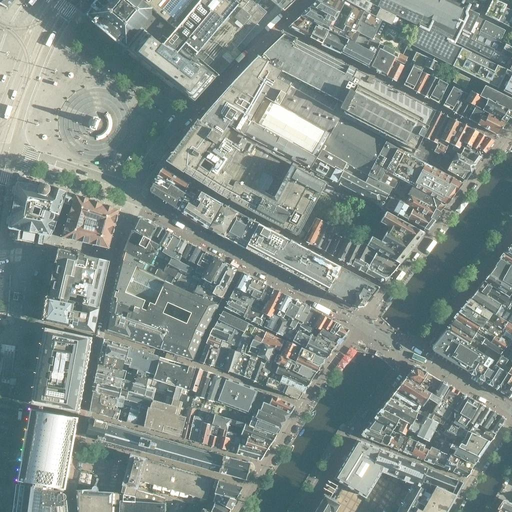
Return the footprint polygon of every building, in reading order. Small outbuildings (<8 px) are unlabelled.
[(0,0),(0,5),(6,9),(13,0),(0,0)] [(97,0),(85,15),(126,50),(126,49),(142,30),(151,37),(161,46),(198,0),(97,0)] [(198,0),(161,46),(218,76),(219,75),(228,65),(229,65),(235,58),(234,58),(224,50),(252,17),(248,14),(259,2),(259,1),(258,0),(269,0),(277,6),(283,11),(288,7),(294,0),(198,0)] [(379,44),(390,49),(395,40),(409,47),(410,45),(411,45),(416,35),(344,0),(316,0),(315,1),(309,7),(308,7),(309,8),(308,9),(301,16),(301,15),(300,16),(322,27),(328,30),(338,35),(347,40),(340,53),(367,67),(377,48),(379,44)] [(419,22),(411,19),(372,1),(369,7),(363,4),(364,0),(344,0),(416,35),(421,26),(419,22)] [(415,11),(390,0),(369,0),(372,1),(411,19),(415,11)] [(476,18),(479,13),(482,7),(468,0),(390,0),(415,11),(411,19),(419,22),(421,26),(416,35),(411,45),(424,52),(437,59),(451,66),(460,48),(464,50),(465,47),(488,59),(508,69),(511,70),(511,58),(501,53),(471,38),(480,20),(476,18)] [(468,0),(482,7),(479,13),(485,16),(492,0),(495,0),(503,4),(505,0),(468,0)] [(497,21),(505,5),(503,4),(495,0),(492,0),(485,16),(497,21)] [(503,25),(511,8),(505,5),(497,21),(503,25)] [(511,29),(511,27),(511,8),(503,25),(511,29)] [(315,41),(322,27),(300,16),(299,17),(297,19),(297,18),(294,22),(288,27),(315,41)] [(505,44),(511,47),(511,35),(480,20),(471,38),(501,53),(502,49),(505,44)] [(321,44),(328,30),(322,27),(315,41),(321,44)] [(142,30),(126,49),(127,50),(137,58),(137,57),(148,44),(147,43),(151,37),(142,30)] [(335,43),(338,35),(328,30),(321,44),(329,48),(332,42),(335,43)] [(327,179),(338,157),(395,185),(399,179),(383,170),(396,148),(398,144),(414,153),(422,137),(435,112),(356,70),(348,66),(347,68),(295,41),(296,39),(294,38),(293,38),(282,32),(260,53),(261,53),(257,57),(255,58),(256,58),(250,64),(250,63),(249,64),(250,65),(247,68),(246,68),(245,69),(246,69),(243,72),(243,71),(242,72),(242,73),(240,76),(239,75),(238,76),(239,76),(236,80),(235,79),(234,80),(233,81),(234,82),(231,85),(230,84),(230,85),(229,86),(216,101),(205,113),(203,115),(204,115),(199,121),(198,121),(173,154),(168,161),(167,162),(169,163),(168,163),(182,172),(183,172),(221,196),(226,199),(227,199),(227,198),(229,199),(229,200),(229,201),(230,201),(265,220),(264,223),(262,226),(257,224),(244,249),(283,269),(327,293),(356,309),(363,308),(378,288),(378,287),(339,267),(298,245),(299,242),(302,236),(301,236),(306,227),(311,230),(326,238),(331,226),(315,218),(311,226),(307,224),(304,222),(321,190),(324,192),(327,186),(327,185),(326,184),(311,176),(314,172),(327,179)] [(340,53),(347,40),(338,35),(335,43),(332,42),(329,48),(340,53)] [(137,57),(137,58),(162,78),(181,92),(193,102),(209,84),(214,79),(214,78),(216,76),(217,77),(218,76),(161,46),(151,37),(147,43),(148,44),(137,57)] [(410,51),(409,47),(395,40),(390,49),(399,54),(406,57),(410,51)] [(387,77),(397,58),(399,54),(390,49),(379,44),(377,48),(367,67),(387,77)] [(511,47),(505,44),(502,49),(511,54),(511,56),(511,58),(511,47)] [(511,73),(505,69),(464,50),(460,48),(451,66),(471,76),(497,88),(503,92),(511,96),(511,73)] [(412,90),(423,67),(428,58),(415,52),(411,60),(414,62),(403,85),(412,90)] [(395,82),(407,57),(406,57),(399,54),(397,58),(387,77),(395,82)] [(432,71),(436,63),(428,58),(423,67),(432,71)] [(420,94),(430,76),(432,71),(423,67),(412,90),(420,94)] [(469,79),(450,69),(445,79),(454,83),(463,88),(464,88),(465,87),(469,79)] [(438,80),(430,76),(420,94),(428,99),(438,80)] [(437,103),(441,96),(446,99),(442,106),(451,110),(463,88),(454,83),(447,96),(442,94),(447,85),(438,80),(428,99),(437,103)] [(505,123),(511,112),(511,100),(483,86),(478,96),(470,91),(464,103),(470,106),(482,112),(483,112),(487,114),(505,123)] [(457,114),(464,103),(470,91),(471,90),(465,87),(464,88),(463,88),(451,110),(457,114)] [(464,118),(470,106),(464,103),(457,114),(464,118)] [(480,118),(482,112),(470,106),(464,118),(476,125),(480,118)] [(108,114),(107,112),(103,116),(104,117),(105,118),(106,119),(106,121),(107,122),(107,124),(107,125),(106,127),(106,128),(105,129),(104,131),(103,132),(102,133),(101,134),(100,134),(98,135),(97,135),(95,135),(96,140),(98,140),(100,140),(102,139),(104,138),(105,137),(107,135),(108,134),(109,132),(110,130),(111,128),(111,126),(112,124),(112,122),(111,119),(110,117),(110,116),(108,114)] [(443,155),(448,148),(460,124),(435,112),(422,137),(438,144),(434,151),(443,155)] [(496,135),(505,123),(487,114),(484,121),(480,118),(476,125),(496,135)] [(97,125),(98,121),(99,122),(100,119),(94,117),(93,119),(94,120),(93,123),(91,126),(90,128),(96,130),(97,128),(96,128),(97,125)] [(460,146),(462,142),(469,128),(460,124),(448,148),(457,152),(460,146)] [(484,153),(492,141),(491,140),(469,128),(462,142),(465,144),(464,147),(469,149),(468,151),(477,155),(479,150),(484,153)] [(476,163),(480,157),(477,155),(468,151),(460,146),(457,152),(448,148),(443,155),(434,151),(433,153),(419,145),(415,153),(434,163),(464,180),(470,171),(475,164),(476,164),(476,163)] [(461,183),(432,167),(396,148),(383,170),(399,179),(445,204),(461,183)] [(391,197),(395,189),(393,188),(395,185),(338,157),(327,179),(357,195),(388,209),(425,230),(432,220),(439,212),(414,198),(409,196),(404,205),(391,197)] [(187,184),(180,180),(173,175),(162,168),(157,176),(171,185),(192,198),(197,190),(187,184)] [(54,227),(62,203),(67,204),(71,206),(64,227),(65,227),(81,231),(90,200),(70,193),(25,178),(25,179),(21,178),(21,177),(20,176),(17,183),(16,182),(14,197),(12,196),(11,202),(12,202),(12,203),(13,203),(12,208),(11,208),(11,209),(10,208),(9,214),(10,214),(8,228),(9,229),(9,227),(11,228),(11,229),(13,229),(12,239),(42,245),(43,240),(46,240),(48,236),(49,236),(54,227)] [(171,185),(157,176),(153,184),(167,192),(171,185)] [(167,192),(153,184),(150,190),(150,192),(162,200),(167,192)] [(200,203),(192,198),(171,185),(167,192),(162,200),(181,212),(186,204),(195,210),(200,203)] [(206,228),(220,204),(204,195),(197,190),(192,198),(200,203),(195,210),(186,204),(181,212),(206,228)] [(444,206),(418,191),(414,198),(439,212),(444,206)] [(93,245),(104,205),(90,200),(81,231),(65,227),(62,235),(61,237),(93,245)] [(224,238),(237,213),(220,204),(206,228),(224,238)] [(107,248),(114,226),(118,210),(104,205),(93,245),(99,246),(107,248)] [(398,263),(423,233),(422,232),(386,212),(379,225),(382,227),(374,239),(371,237),(366,245),(362,243),(361,245),(398,263)] [(244,249),(257,224),(248,219),(237,213),(224,238),(244,249)] [(132,230),(132,231),(157,244),(161,237),(153,233),(157,226),(140,217),(140,218),(138,219),(137,218),(137,219),(135,224),(133,228),(133,229),(132,230)] [(355,258),(361,245),(345,238),(344,239),(337,235),(339,230),(331,225),(331,226),(326,238),(320,249),(327,253),(335,257),(351,266),(355,258)] [(157,226),(153,233),(161,237),(165,230),(157,226)] [(320,249),(326,238),(311,230),(306,227),(301,236),(305,238),(303,240),(313,245),(320,249)] [(161,237),(157,244),(164,248),(171,234),(165,230),(161,237)] [(120,259),(120,260),(167,279),(170,272),(177,276),(180,268),(168,262),(173,252),(180,256),(182,253),(174,249),(180,239),(179,238),(179,239),(172,235),(171,234),(164,248),(157,244),(132,231),(130,234),(123,251),(120,259)] [(180,239),(174,249),(182,253),(187,243),(180,239)] [(182,253),(180,256),(187,259),(194,246),(187,243),(182,253)] [(398,263),(361,245),(355,258),(363,262),(367,255),(374,258),(370,266),(388,275),(389,275),(398,263)] [(511,245),(510,245),(499,259),(499,260),(511,267),(511,245)] [(194,246),(187,259),(194,263),(201,250),(194,246)] [(47,294),(46,296),(98,308),(109,261),(57,249),(57,251),(55,261),(54,261),(54,262),(55,263),(53,271),(52,271),(51,273),(52,273),(52,274),(52,275),(53,275),(53,276),(54,276),(54,277),(53,281),(52,282),(51,282),(50,283),(50,284),(49,284),(49,285),(47,294)] [(173,252),(168,262),(180,268),(184,270),(178,285),(192,292),(211,256),(211,255),(211,256),(203,251),(201,250),(194,263),(187,259),(180,256),(173,252)] [(211,256),(192,292),(202,297),(207,288),(221,261),(212,256),(211,256)] [(370,266),(363,262),(355,258),(351,266),(365,273),(381,281),(381,282),(382,282),(384,281),(385,281),(384,281),(388,276),(388,275),(370,266)] [(160,350),(174,354),(177,355),(192,360),(202,333),(218,305),(202,297),(192,292),(178,285),(174,283),(167,280),(120,260),(113,288),(108,312),(165,334),(160,350)] [(511,267),(499,260),(488,274),(511,288),(511,267)] [(221,261),(207,288),(212,291),(217,282),(219,283),(228,265),(222,262),(222,261),(221,261)] [(207,288),(202,297),(218,305),(224,293),(226,288),(232,277),(236,269),(235,268),(228,265),(219,283),(217,282),(212,291),(207,288)] [(229,298),(224,308),(242,317),(248,306),(255,309),(258,302),(256,301),(258,298),(259,298),(266,285),(252,278),(242,273),(235,287),(233,291),(229,298)] [(511,288),(488,274),(486,273),(485,275),(487,277),(483,282),(509,298),(511,293),(511,288)] [(511,299),(509,298),(483,282),(476,290),(511,311),(511,299)] [(248,306),(242,317),(251,321),(255,313),(257,314),(259,311),(261,312),(273,289),(266,285),(259,298),(258,298),(256,301),(258,302),(255,309),(248,306)] [(255,313),(251,321),(271,331),(278,316),(276,315),(273,313),(274,311),(277,313),(279,308),(276,307),(283,294),(273,289),(261,312),(259,311),(257,314),(255,313)] [(511,311),(476,290),(469,299),(501,319),(504,314),(506,316),(503,320),(507,322),(511,325),(511,313),(511,315),(509,314),(511,311)] [(277,313),(276,315),(278,316),(282,318),(291,299),(283,294),(276,307),(279,308),(277,313)] [(43,321),(68,326),(72,327),(93,332),(98,308),(46,296),(42,320),(43,320),(43,321)] [(278,316),(271,331),(277,334),(282,336),(292,317),(293,318),(300,303),(292,299),(291,299),(282,318),(278,316)] [(501,319),(469,299),(464,306),(501,331),(507,322),(503,320),(501,319)] [(292,317),(282,336),(292,341),(298,330),(309,308),(300,303),(293,318),(292,317)] [(501,331),(464,306),(458,313),(507,343),(511,338),(501,331)] [(309,308),(298,330),(304,333),(315,311),(309,308)] [(212,328),(209,335),(223,341),(237,347),(243,334),(249,324),(222,311),(217,320),(212,328)] [(315,311),(304,333),(309,336),(312,331),(314,327),(321,314),(315,311)] [(108,312),(104,332),(130,340),(154,347),(154,348),(160,350),(165,334),(108,312)] [(507,343),(458,313),(454,319),(487,340),(488,337),(491,337),(494,338),(492,340),(489,341),(503,349),(504,347),(507,343)] [(321,314),(314,327),(320,331),(327,318),(326,317),(326,318),(321,314)] [(328,331),(333,321),(327,318),(320,331),(314,327),(312,331),(337,343),(340,339),(341,337),(335,334),(328,331)] [(487,340),(454,319),(450,325),(474,340),(479,343),(489,349),(499,355),(503,349),(489,341),(487,340)] [(333,321),(328,331),(335,334),(340,325),(333,321)] [(511,325),(507,322),(501,331),(511,338),(511,325)] [(254,331),(256,327),(249,324),(243,334),(251,338),(254,331)] [(340,325),(335,334),(341,337),(342,336),(344,334),(344,333),(346,331),(346,330),(348,329),(346,328),(345,328),(343,326),(341,325),(340,325)] [(474,340),(450,325),(445,331),(470,346),(474,340)] [(257,332),(254,339),(262,342),(262,341),(274,347),(283,351),(287,342),(276,336),(256,327),(254,331),(257,332)] [(39,346),(29,404),(78,412),(91,338),(91,337),(43,328),(39,346)] [(331,350),(308,338),(309,336),(304,333),(298,330),(292,341),(326,357),(331,350)] [(309,336),(308,338),(331,350),(334,346),(334,347),(337,343),(312,331),(309,336)] [(494,361),(470,346),(445,331),(432,346),(433,346),(433,350),(433,351),(466,371),(472,361),(481,366),(488,370),(491,365),(494,361)] [(242,376),(251,357),(250,356),(244,353),(245,351),(247,348),(251,338),(243,334),(237,347),(223,341),(220,349),(214,366),(223,369),(233,373),(242,376)] [(209,335),(205,344),(212,346),(220,349),(223,341),(209,335)] [(154,380),(159,357),(129,347),(103,339),(100,353),(98,363),(134,374),(135,370),(143,373),(142,377),(149,379),(154,380)] [(247,348),(245,351),(251,354),(260,358),(266,360),(276,365),(278,361),(269,357),(274,347),(262,341),(262,342),(254,339),(249,349),(247,348)] [(278,361),(276,365),(310,380),(315,373),(294,363),(291,362),(289,361),(296,346),(287,342),(283,351),(278,361)] [(205,344),(199,362),(206,364),(212,346),(205,344)] [(214,366),(220,349),(212,346),(206,364),(214,366)] [(296,346),(289,361),(291,362),(293,358),(296,359),(294,363),(315,373),(319,366),(298,356),(302,349),(296,346)] [(511,351),(504,347),(503,349),(499,355),(507,360),(510,355),(511,356),(511,360),(511,363),(511,351)] [(385,353),(376,348),(374,352),(383,357),(385,353)] [(302,349),(298,356),(319,366),(320,366),(320,365),(321,364),(321,363),(324,360),(324,359),(302,349)] [(250,379),(260,358),(251,354),(250,356),(251,357),(242,376),(250,379)] [(511,363),(507,360),(499,355),(494,361),(491,365),(510,376),(511,376),(511,363)] [(195,368),(175,362),(172,361),(159,357),(154,380),(170,385),(183,389),(179,403),(185,405),(188,405),(193,407),(195,397),(188,395),(195,368)] [(260,358),(250,379),(256,382),(262,368),(266,360),(260,358)] [(266,360),(262,368),(269,371),(271,372),(275,374),(281,376),(306,387),(310,380),(276,365),(266,360)] [(475,376),(481,366),(472,361),(466,371),(475,376)] [(98,363),(96,373),(147,386),(149,379),(142,377),(134,374),(98,363)] [(500,391),(510,376),(491,365),(488,370),(481,366),(475,376),(500,391)] [(423,380),(427,373),(417,367),(417,368),(414,368),(413,368),(405,378),(425,390),(428,385),(424,383),(423,380)] [(195,368),(188,395),(195,397),(203,371),(195,368)] [(262,368),(256,382),(263,385),(269,371),(262,368)] [(195,397),(193,407),(198,408),(202,409),(212,373),(203,371),(195,397)] [(271,372),(268,378),(302,393),(302,392),(303,389),(304,390),(304,389),(305,387),(306,387),(281,376),(280,378),(274,376),(275,374),(271,372)] [(96,373),(94,382),(95,382),(144,394),(147,386),(96,373)] [(212,373),(202,409),(206,410),(212,412),(222,377),(212,373)] [(433,395),(440,382),(427,373),(423,380),(424,383),(428,385),(425,390),(433,395)] [(511,376),(510,376),(500,391),(511,398),(511,376)] [(222,377),(212,412),(215,413),(229,417),(275,435),(278,431),(280,427),(289,414),(268,405),(272,396),(254,389),(247,386),(238,383),(222,377)] [(268,378),(264,386),(297,400),(302,393),(268,378)] [(421,405),(426,398),(436,404),(432,411),(433,412),(445,419),(448,414),(451,409),(453,407),(441,400),(433,395),(425,390),(405,378),(396,390),(419,403),(421,405)] [(441,400),(449,386),(441,381),(441,382),(440,382),(433,395),(441,400)] [(95,382),(93,392),(140,404),(149,406),(153,407),(155,400),(156,396),(157,391),(158,389),(147,386),(144,394),(95,382)] [(183,414),(184,408),(185,405),(179,403),(183,389),(170,385),(170,387),(165,403),(155,400),(153,407),(149,406),(143,426),(180,437),(186,415),(183,414)] [(453,407),(460,393),(459,392),(449,386),(441,400),(453,407)] [(435,434),(432,433),(437,425),(441,427),(441,426),(445,419),(433,412),(430,417),(424,413),(423,414),(415,410),(419,403),(396,390),(389,398),(384,406),(382,404),(379,408),(381,410),(409,424),(406,432),(409,434),(417,437),(427,441),(425,445),(428,446),(438,450),(442,440),(434,436),(435,434)] [(134,424),(140,404),(93,392),(91,402),(120,410),(117,419),(134,424)] [(458,413),(468,398),(460,393),(453,407),(451,409),(455,411),(458,413)] [(272,396),(268,405),(289,414),(293,406),(288,403),(272,396)] [(462,428),(478,404),(468,397),(468,398),(458,413),(455,411),(450,416),(448,414),(445,419),(441,426),(447,429),(443,433),(446,435),(448,432),(457,436),(462,428)] [(91,402),(89,411),(117,419),(120,410),(91,402)] [(143,426),(149,406),(140,404),(134,424),(143,426)] [(471,426),(484,407),(478,404),(462,428),(468,431),(471,426)] [(186,415),(180,437),(188,439),(198,408),(193,407),(188,405),(187,408),(184,408),(183,414),(186,415)] [(479,426),(490,410),(484,407),(471,426),(474,428),(476,425),(479,426)] [(64,490),(70,458),(70,457),(70,456),(70,455),(71,455),(71,454),(71,453),(71,452),(71,451),(71,450),(71,449),(72,449),(77,417),(28,408),(22,440),(23,441),(23,442),(22,442),(22,443),(22,444),(22,445),(22,446),(22,447),(22,448),(21,449),(15,481),(18,481),(17,484),(39,488),(39,490),(64,490)] [(198,408),(188,439),(197,442),(206,410),(202,409),(198,408)] [(409,424),(381,410),(379,408),(376,411),(379,413),(374,419),(406,432),(409,424)] [(206,410),(197,442),(206,445),(212,423),(215,413),(212,412),(206,410)] [(485,429),(495,414),(490,410),(479,426),(477,430),(474,428),(471,426),(468,431),(478,436),(480,433),(482,434),(485,429)] [(215,413),(212,423),(222,426),(229,429),(231,424),(237,426),(235,431),(242,434),(269,445),(271,441),(272,440),(274,442),(277,436),(275,435),(229,417),(215,413)] [(500,424),(504,419),(501,417),(501,418),(500,416),(497,415),(498,415),(497,415),(496,414),(495,414),(485,429),(494,434),(496,435),(497,433),(495,432),(499,427),(500,428),(502,426),(500,425),(500,424)] [(250,463),(166,440),(90,418),(88,419),(87,421),(89,422),(85,436),(245,480),(246,477),(245,477),(246,475),(248,468),(249,466),(250,463)] [(406,432),(374,419),(366,429),(389,437),(394,439),(397,432),(399,433),(404,435),(406,432)] [(212,423),(206,445),(216,447),(222,426),(212,423)] [(222,426),(216,447),(227,451),(233,431),(229,429),(222,426)] [(478,457),(489,441),(478,436),(468,431),(462,428),(457,436),(448,432),(446,435),(442,440),(478,457)] [(389,437),(366,429),(361,435),(386,445),(389,437)] [(489,441),(494,434),(485,429),(482,434),(480,433),(478,436),(489,441)] [(233,431),(227,451),(231,451),(233,452),(236,453),(244,455),(258,459),(259,460),(260,458),(264,451),(239,442),(242,434),(235,431),(233,431)] [(393,447),(397,438),(399,433),(397,432),(394,439),(389,437),(386,445),(393,447)] [(269,445),(242,434),(239,442),(264,451),(266,449),(268,451),(271,446),(269,445)] [(411,454),(417,437),(409,434),(406,440),(402,451),(411,454)] [(427,450),(428,446),(425,445),(427,441),(417,437),(411,454),(420,458),(424,448),(427,450)] [(402,451),(406,440),(397,438),(393,447),(402,451)] [(478,457),(442,440),(438,450),(428,446),(427,450),(423,460),(443,467),(452,471),(457,458),(473,464),(478,457)] [(381,456),(382,454),(379,453),(378,453),(356,444),(333,483),(336,485),(333,490),(328,500),(333,503),(338,494),(342,488),(366,502),(380,476),(383,471),(373,467),(378,455),(381,456)] [(421,486),(427,472),(398,459),(397,460),(382,454),(381,456),(378,455),(373,467),(383,471),(380,476),(385,478),(386,477),(412,487),(419,491),(421,486)] [(164,511),(164,506),(166,497),(205,506),(205,510),(209,511),(210,511),(213,501),(214,494),(235,499),(241,487),(130,455),(120,492),(118,492),(117,490),(112,492),(98,491),(98,490),(98,489),(98,488),(98,487),(97,487),(96,486),(95,486),(94,486),(93,486),(92,487),(91,488),(91,489),(75,490),(76,490),(75,490),(76,511),(164,511)] [(465,477),(473,464),(457,458),(452,471),(465,477)] [(463,485),(427,472),(421,486),(455,500),(463,485)] [(67,511),(66,500),(65,491),(64,491),(64,490),(39,490),(39,488),(17,484),(16,484),(15,484),(12,511),(67,511)] [(424,493),(414,511),(448,511),(455,500),(421,486),(419,491),(424,493)] [(419,491),(412,487),(397,511),(414,511),(424,493),(419,491)] [(229,509),(235,499),(214,494),(213,501),(218,503),(229,509)] [(336,511),(340,507),(333,503),(328,500),(324,497),(315,511),(336,511)] [(227,511),(229,509),(218,503),(213,501),(210,511),(227,511)]
